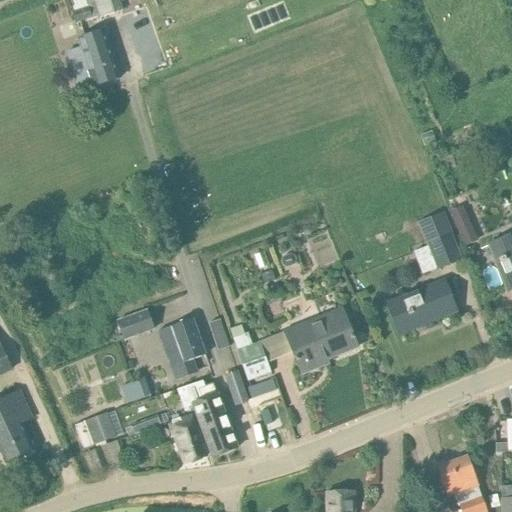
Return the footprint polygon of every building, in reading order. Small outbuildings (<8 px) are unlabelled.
[(70,0),(74,10),(71,11),(72,13),(75,23),(79,22),(80,25),(100,18),(123,11),(119,0),(70,0)] [(84,36),(78,38),(94,86),(118,78),(120,78),(104,30),(84,36)] [(449,212),(464,247),(477,241),(463,207),(449,212)] [(453,236),(444,213),(419,223),(437,270),(462,261),(452,236),(453,236)] [(511,235),(490,245),(508,289),(511,287),(511,235)] [(386,303),(399,334),(456,311),(444,280),(386,303)] [(341,308),(284,331),(293,352),(302,374),(321,366),(319,362),(357,347),(341,308)] [(125,337),(126,337),(152,327),(146,309),(119,319),(125,337)] [(157,331),(175,380),(197,372),(192,359),(205,355),(192,318),(157,331)] [(206,322),(215,350),(227,346),(219,318),(206,322)] [(252,344),(236,350),(248,382),(271,374),(271,373),(267,363),(259,342),(252,344)] [(62,390),(75,385),(68,366),(55,370),(62,390)] [(262,403),(278,397),(270,377),(254,383),(262,403)] [(224,413),(213,383),(197,389),(201,400),(192,403),(212,456),(211,456),(212,456),(237,447),(237,446),(224,413)] [(0,399),(0,450),(5,462),(33,449),(21,424),(32,419),(19,390),(0,399)] [(77,425),(87,450),(118,437),(108,413),(77,425)] [(156,416),(159,424),(167,421),(165,413),(156,416)] [(183,464),(205,456),(190,414),(168,423),(183,464)] [(508,442),(494,443),(494,452),(508,452),(511,451),(511,420),(507,420),(507,431),(508,442)] [(102,448),(88,452),(94,470),(108,466),(102,448)] [(486,511),(477,485),(466,456),(437,466),(448,496),(455,493),(461,511),(486,511)] [(511,511),(511,487),(501,487),(501,511),(511,511)] [(353,511),(354,491),(326,491),(325,511),(353,511)]
